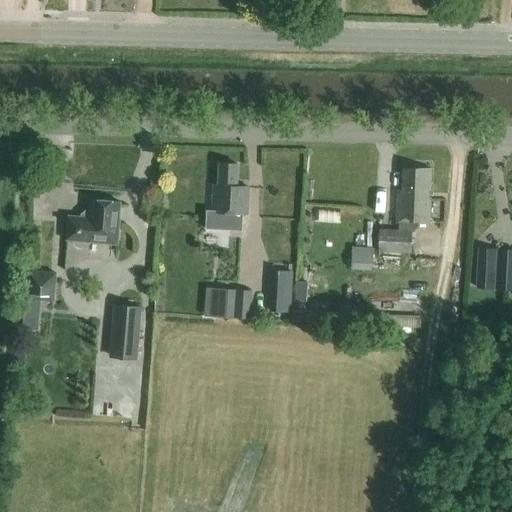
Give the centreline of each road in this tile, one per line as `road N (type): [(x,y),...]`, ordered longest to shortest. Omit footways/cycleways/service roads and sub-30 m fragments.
road 1 (tertiary): [(511,46),(0,33)]
road 2 (residential): [(511,138),(0,131)]
road 3 (track): [(409,511),(425,333),(447,257),(455,136)]
